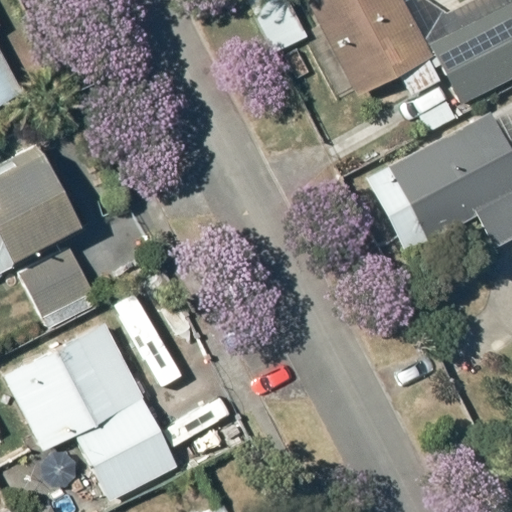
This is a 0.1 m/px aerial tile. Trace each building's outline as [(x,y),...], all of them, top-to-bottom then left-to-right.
[(270,57),(319,31),(349,90),(393,67),(406,93),(437,77),(397,0),(246,0),(242,3),(270,57)] [(511,0),(496,0),(425,33),(456,99),(511,73),(511,0)] [(0,99),(19,90),(0,51),(0,23),(1,23),(0,20),(0,99)] [(449,166),(430,134),(358,176),(397,242),(423,227),(432,242),(475,217),(491,244),(511,231),(511,169),(494,139),(449,166)] [(39,141),(0,160),(0,264),(81,224),(39,141)] [(68,248),(14,274),(41,328),(95,302),(68,248)] [(97,313),(0,362),(0,376),(38,450),(70,434),(105,502),(175,466),(97,313)]
